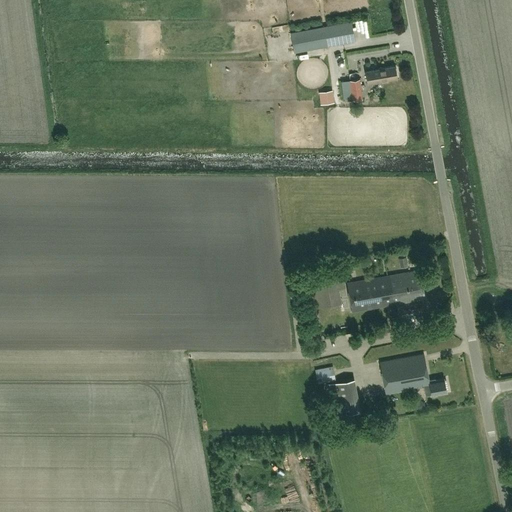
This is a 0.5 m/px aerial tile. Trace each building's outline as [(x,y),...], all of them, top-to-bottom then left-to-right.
[(291,33),(294,51),(354,40),(350,22),(291,33)] [(394,65),(365,71),(368,83),(397,78),(394,65)] [(352,99),(362,98),(359,78),(349,80),(352,99)] [(332,91),(319,93),(321,105),(334,103),(332,91)] [(399,258),(401,267),(407,266),(406,257),(399,258)] [(342,270),(307,276),(310,295),(311,305),(312,304),(312,308),(328,305),(325,289),(345,286),(342,270)] [(419,270),(383,276),(388,305),(416,300),(415,294),(423,292),(419,270)] [(352,311),(388,305),(383,276),(347,283),(352,311)] [(425,395),(432,394),(433,395),(436,395),(437,393),(446,391),(446,390),(448,390),(447,384),(445,384),(444,378),(435,380),(434,377),(428,378),(423,353),(379,361),(385,393),(423,386),(425,395)] [(333,366),(315,369),(318,383),(336,380),(333,366)] [(354,378),(328,383),(334,416),(360,411),(354,378)]
